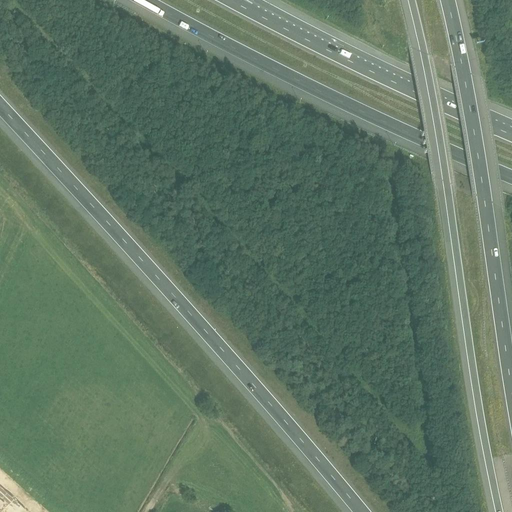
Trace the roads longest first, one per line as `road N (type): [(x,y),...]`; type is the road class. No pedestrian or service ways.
road 1 (motorway): [(0,108),(359,511)]
road 2 (motorway): [(411,0),(498,511)]
road 3 (motorway): [(143,0),(511,178)]
road 4 (motorway): [(511,391),(473,131),(444,0)]
road 5 (motorway): [(511,130),(251,6)]
